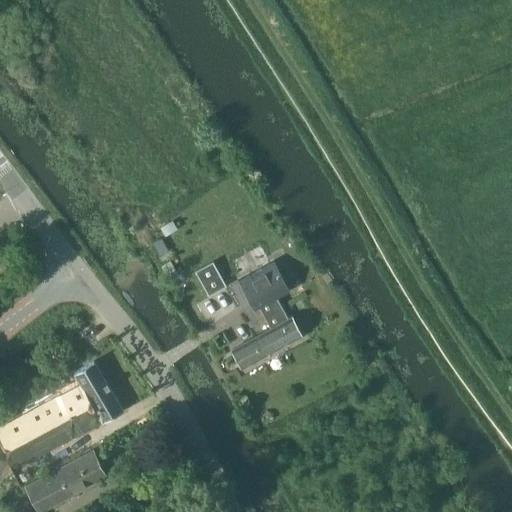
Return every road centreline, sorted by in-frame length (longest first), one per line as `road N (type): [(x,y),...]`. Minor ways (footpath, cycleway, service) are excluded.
road 1 (track): [(248,0),(435,312),(511,417)]
road 2 (unclassified): [(242,511),(155,368),(75,269)]
road 3 (unclassified): [(75,269),(0,166)]
